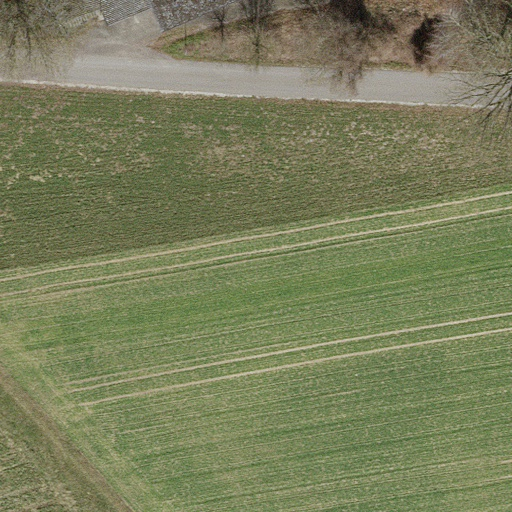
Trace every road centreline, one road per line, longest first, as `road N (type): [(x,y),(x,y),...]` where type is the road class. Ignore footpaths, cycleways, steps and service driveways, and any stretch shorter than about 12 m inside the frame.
road 1 (unclassified): [(511,85),(0,49)]
road 2 (track): [(0,291),(178,511)]
